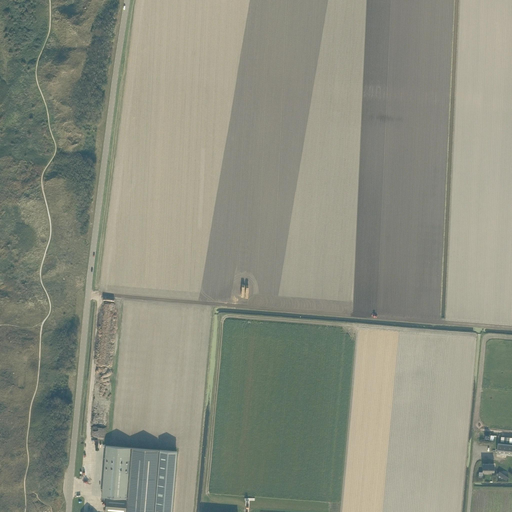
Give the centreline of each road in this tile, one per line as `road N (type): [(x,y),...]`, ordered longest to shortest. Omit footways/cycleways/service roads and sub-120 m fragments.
road 1 (tertiary): [(70,511),(87,293),(128,0)]
road 2 (track): [(511,327),(87,293)]
